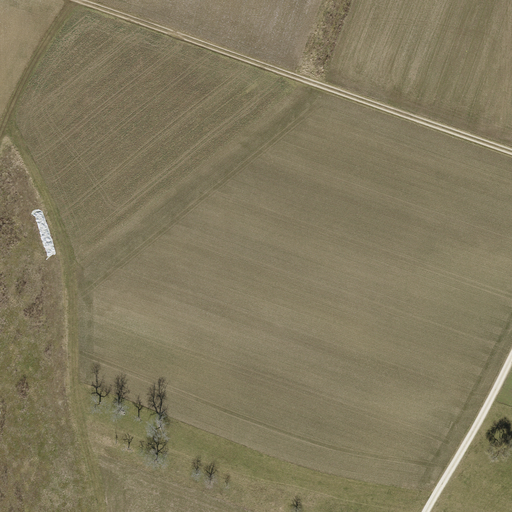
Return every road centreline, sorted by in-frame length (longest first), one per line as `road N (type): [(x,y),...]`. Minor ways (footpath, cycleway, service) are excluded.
road 1 (track): [(81,0),(511,151)]
road 2 (track): [(8,114),(59,221),(70,266),(76,403),(102,511)]
road 3 (track): [(511,359),(426,511)]
road 4 (track): [(73,0),(0,134)]
